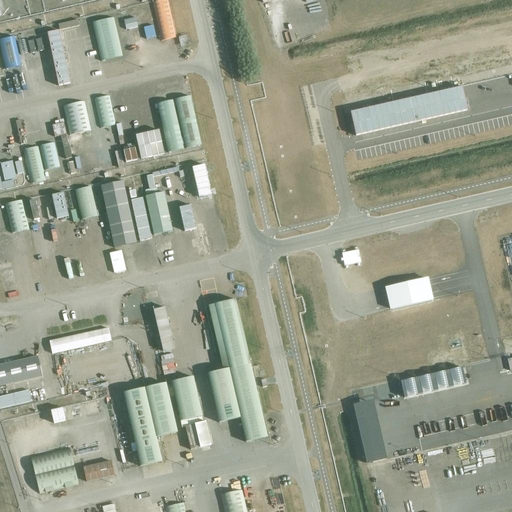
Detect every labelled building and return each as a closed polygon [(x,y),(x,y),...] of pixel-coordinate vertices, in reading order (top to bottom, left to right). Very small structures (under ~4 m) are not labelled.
[(0,0),(0,15),(9,14),(5,0),(0,0)] [(167,0),(164,0),(152,3),(161,42),(176,38),(167,0)] [(120,20),(122,30),(134,28),(132,18),(120,20)] [(55,31),(75,26),(74,19),(53,23),(55,31)] [(88,24),(97,63),(119,58),(110,19),(88,24)] [(139,28),(142,40),(152,37),(149,26),(139,28)] [(45,34),(53,90),(66,88),(58,32),(45,34)] [(20,71),(12,37),(0,39),(0,49),(6,75),(20,71)] [(25,53),(39,51),(38,39),(23,40),(25,53)] [(460,93),(347,113),(352,140),(437,124),(438,127),(458,124),(457,116),(464,115),(460,93)] [(109,96),(94,100),(101,129),(116,125),(109,96)] [(190,97),(175,100),(186,149),(201,146),(190,97)] [(63,107),(70,136),(91,131),(85,102),(63,107)] [(173,102),(158,104),(168,153),(183,150),(173,102)] [(60,122),(48,124),(50,136),(61,134),(60,122)] [(136,136),(141,159),(164,154),(159,131),(136,136)] [(62,141),(66,159),(72,157),(68,139),(62,141)] [(54,143),(40,146),(46,171),(60,167),(54,143)] [(31,184),(46,181),(38,147),(23,150),(31,184)] [(120,151),(115,152),(118,168),(124,167),(120,151)] [(202,167),(189,169),(195,200),(208,197),(202,167)] [(13,180),(16,179),(14,168),(2,170),(4,176),(0,176),(0,189),(15,186),(13,180)] [(101,186),(115,248),(137,243),(124,182),(101,186)] [(98,216),(91,187),(75,191),(82,220),(98,216)] [(65,199),(63,193),(52,196),(53,201),(65,199)] [(143,198),(131,200),(140,242),(152,239),(143,198)] [(5,205),(12,234),(30,230),(22,200),(5,205)] [(74,213),(71,201),(54,205),(57,217),(74,213)] [(193,231),(188,208),(176,210),(181,233),(193,231)] [(31,238),(26,239),(32,262),(37,261),(31,238)] [(355,252),(338,252),(339,266),(356,265),(355,252)] [(126,261),(114,264),(117,273),(128,270),(126,261)] [(425,281),(381,290),(386,312),(429,304),(425,281)] [(245,443),(267,438),(236,300),(209,306),(223,370),(208,374),(219,423),(241,418),(245,443)] [(156,341),(168,339),(163,314),(151,317),(156,341)] [(49,341),(52,354),(111,342),(108,329),(49,341)] [(0,386),(43,377),(38,357),(0,365),(0,386)] [(400,398),(458,391),(456,371),(448,372),(448,373),(438,374),(438,370),(430,371),(430,376),(408,379),(407,377),(398,378),(400,398)] [(185,428),(191,450),(211,446),(206,422),(203,423),(202,417),(203,417),(193,378),(172,382),(182,428),(185,428)] [(137,451),(140,467),(162,462),(157,438),(178,433),(166,384),(124,393),(135,443),(131,444),(132,452),(137,451)] [(30,402),(27,390),(0,397),(0,408),(0,410),(30,402)] [(97,402),(85,404),(88,416),(99,413),(97,402)] [(370,403),(349,407),(363,467),(383,462),(370,403)] [(73,407),(75,419),(85,417),(82,405),(73,407)] [(50,425),(62,423),(59,410),(47,412),(50,425)] [(70,449),(31,458),(40,495),(78,486),(70,449)] [(110,462),(110,459),(106,460),(106,462),(83,468),(86,483),(114,476),(111,461),(110,462)] [(221,496),(224,511),(246,511),(242,491),(221,496)] [(218,511),(215,497),(203,499),(205,511),(218,511)] [(98,505),(98,511),(111,511),(109,503),(98,505)]
